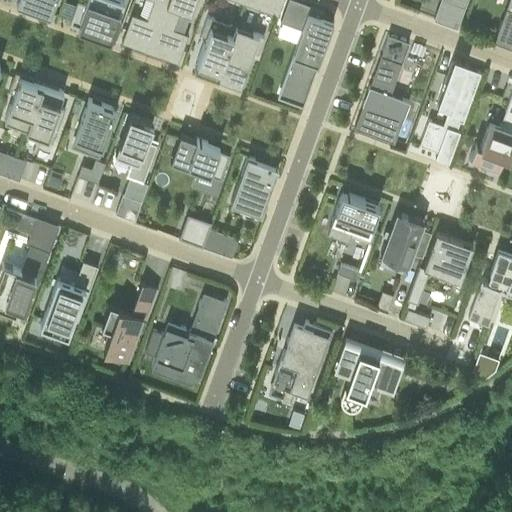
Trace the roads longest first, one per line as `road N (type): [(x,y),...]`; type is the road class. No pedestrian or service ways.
road 1 (residential): [(356,6),(254,285)]
road 2 (residential): [(254,285),(0,191)]
road 3 (residential): [(466,361),(254,285)]
road 4 (residential): [(511,63),(356,6)]
road 5 (unclassified): [(0,453),(117,491),(140,511)]
road 6 (residential): [(254,285),(209,406)]
